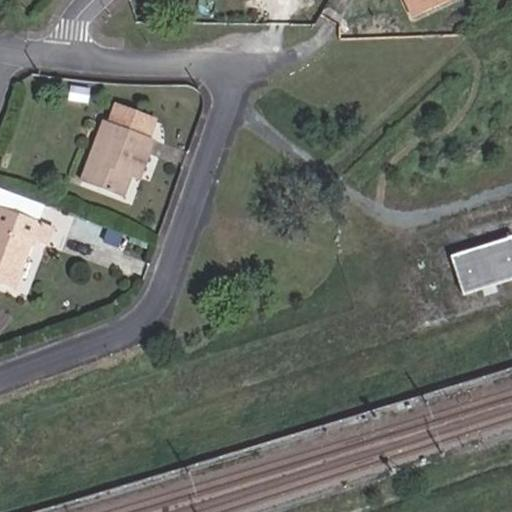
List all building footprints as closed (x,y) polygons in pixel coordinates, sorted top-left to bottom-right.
[(430,0),(408,0),(412,9),(430,0)] [(89,88),(72,86),(70,98),(87,99),(89,88)] [(148,136),(154,118),(118,104),(112,122),(148,136)] [(135,167),(143,170),(155,138),(148,136),(112,122),(106,120),(83,180),(125,195),(132,175),(135,167)] [(141,178),(143,170),(135,167),(132,175),(141,178)] [(0,282),(16,288),(41,221),(0,205),(0,282)] [(511,279),(511,241),(511,240),(450,259),(462,295),(511,279)]
